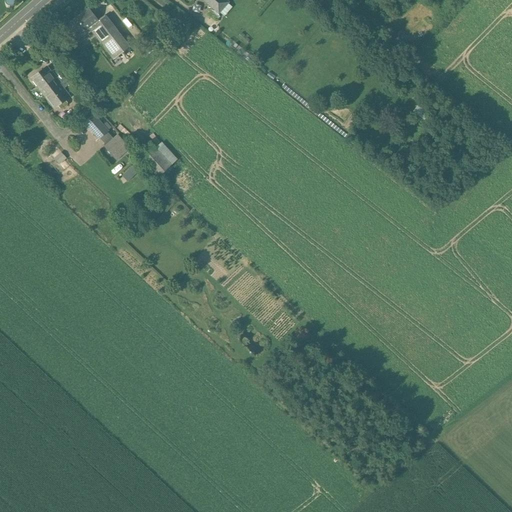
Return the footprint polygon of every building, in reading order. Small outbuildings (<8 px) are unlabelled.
[(227,0),(203,0),(213,9),(219,14),(219,13),(220,12),(228,3),(229,2),(227,0)] [(89,8),(65,26),(75,40),(76,38),(80,44),(90,36),(89,34),(92,32),(113,60),(122,53),(112,40),(120,34),(105,15),(99,20),(89,8)] [(31,78),(41,92),(57,79),(47,66),(31,78)] [(41,92),(54,109),(59,106),(60,108),(63,108),(67,104),(67,102),(66,100),(71,97),(57,79),(41,92)] [(430,113),(418,105),(413,111),(425,120),(430,113)] [(93,114),(85,121),(101,138),(109,131),(108,130),(111,127),(106,122),(103,125),(93,114)] [(106,144),(104,146),(117,161),(131,149),(118,134),(106,144)] [(151,144),(138,157),(140,159),(145,165),(157,179),(178,160),(162,143),(156,149),(151,144)] [(63,154),(56,160),(60,164),(66,159),(67,158),(63,154)] [(140,159),(134,164),(140,170),(145,165),(140,159)] [(126,181),(137,172),(131,165),(120,175),(126,181)]
